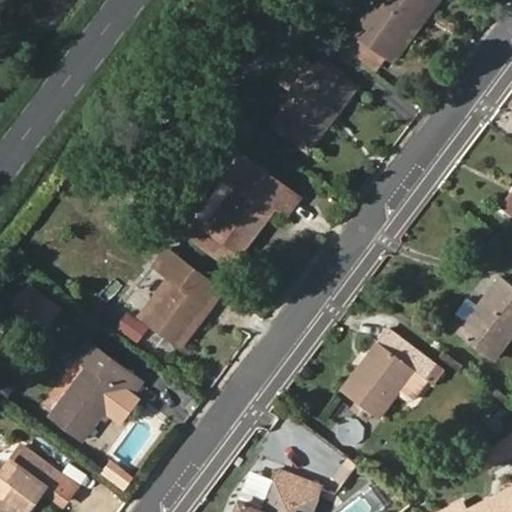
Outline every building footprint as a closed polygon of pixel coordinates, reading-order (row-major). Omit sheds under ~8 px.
[(438,0),(376,0),(356,27),(395,57),(438,0)] [(346,42),(384,72),(395,57),(356,27),(346,42)] [(278,78),(295,91),(272,121),(309,149),(331,119),(324,113),(343,88),(314,63),(300,51),(278,78)] [(359,84),(320,55),(314,63),(343,88),(324,113),(331,119),(359,84)] [(226,172),(239,182),(208,224),(241,250),(270,213),(265,208),(269,201),(287,213),(302,195),(243,150),(226,172)] [(511,190),(500,205),(511,214),(511,190)] [(156,261),(170,272),(138,315),(181,348),(227,288),(170,244),(156,261)] [(511,334),(511,279),(503,273),(460,331),(493,359),(511,334)] [(15,305),(46,330),(65,306),(34,281),(15,305)] [(440,359),(390,321),(340,389),(378,415),(414,367),(428,375),(440,359)] [(78,353),(89,362),(49,413),(81,438),(105,407),(121,418),(141,396),(135,390),(144,380),(89,340),(78,353)] [(15,384),(1,371),(0,372),(0,390),(4,395),(15,384)] [(511,429),(484,449),(496,466),(511,455),(511,429)] [(76,482),(23,442),(0,473),(0,511),(13,511),(20,505),(27,511),(42,489),(60,501),(76,482)] [(111,459),(105,467),(125,484),(132,478),(111,459)] [(323,485),(280,467),(275,483),(317,500),(323,485)] [(269,498),(241,488),(230,511),(312,511),(317,500),(275,483),(269,498)] [(489,511),(511,500),(511,484),(464,508),(465,511),(489,511)] [(460,500),(437,511),(511,511),(511,500),(489,511),(465,511),(464,508),(460,500)]
